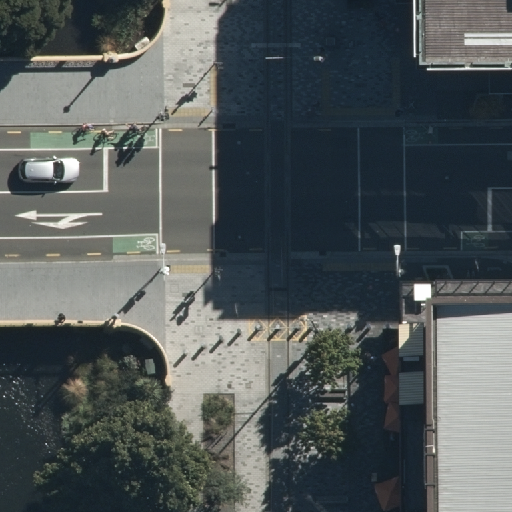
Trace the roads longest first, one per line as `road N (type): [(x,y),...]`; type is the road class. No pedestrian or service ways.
road 1 (tertiary): [(511,183),(140,185)]
road 2 (tertiary): [(0,186),(140,185)]
